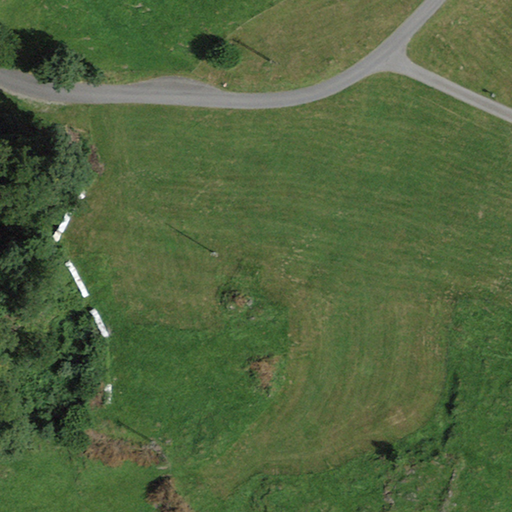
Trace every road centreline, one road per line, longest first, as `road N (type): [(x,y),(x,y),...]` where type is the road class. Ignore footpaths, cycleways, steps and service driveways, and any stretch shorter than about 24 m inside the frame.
road 1 (unclassified): [(0,77),(97,93),(299,96),(332,87),(385,54),(434,0)]
road 2 (track): [(385,54),(511,113)]
